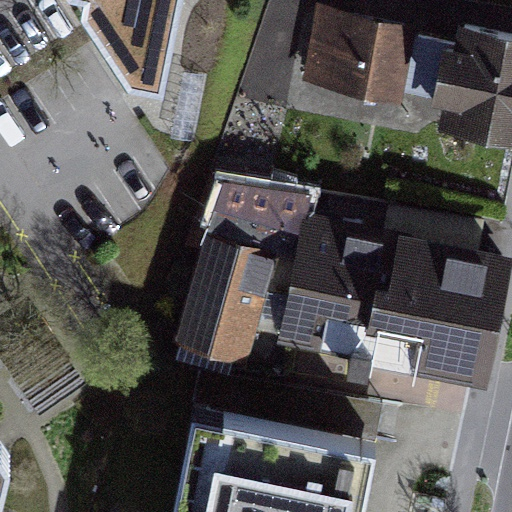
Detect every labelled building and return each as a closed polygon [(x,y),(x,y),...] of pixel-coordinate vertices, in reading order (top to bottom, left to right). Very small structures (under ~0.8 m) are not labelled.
[(92,0),(136,68),(168,70),(183,0),(92,0)] [(315,74),(401,92),(415,27),(329,9),(315,74)] [(511,31),(463,21),(442,116),(511,130),(511,31)] [(282,323),(469,361),(495,238),(219,181),(188,327),(245,338),(252,304),(284,311),(282,323)] [(359,511),(376,426),(192,392),(169,511),(359,511)]
